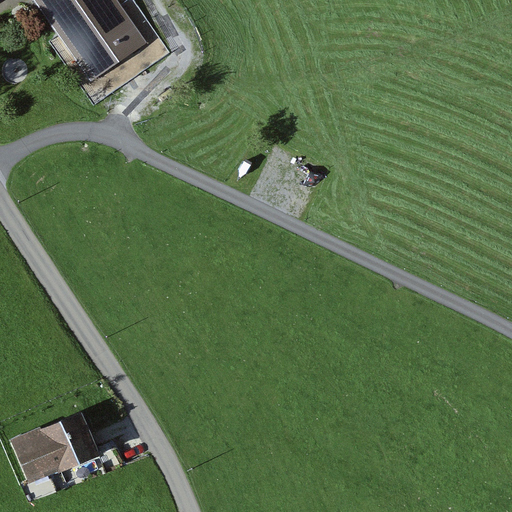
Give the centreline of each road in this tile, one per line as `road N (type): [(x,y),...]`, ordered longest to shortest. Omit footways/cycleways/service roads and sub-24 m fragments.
road 1 (track): [(511,332),(113,140),(69,137),(0,162)]
road 2 (unclassified): [(189,511),(143,418),(0,200)]
